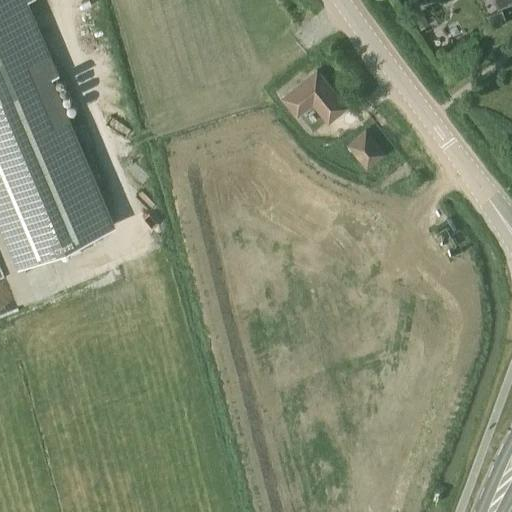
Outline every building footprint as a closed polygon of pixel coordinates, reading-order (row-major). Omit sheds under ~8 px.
[(0,0),(0,216),(21,265),(79,241),(83,249),(94,244),(90,236),(113,226),(50,79),(60,75),(27,0),(0,0)] [(500,8),(485,14),(491,29),(505,20),(500,8)] [(421,13),(411,19),(419,32),(429,25),(421,13)] [(347,107),(317,68),(282,96),(297,115),(313,103),(329,122),(347,107)] [(383,153),(365,131),(349,145),(367,167),(383,153)] [(0,314),(15,308),(0,272),(0,314)]
